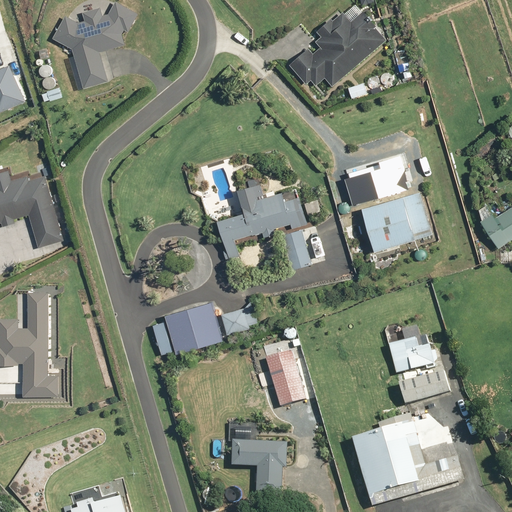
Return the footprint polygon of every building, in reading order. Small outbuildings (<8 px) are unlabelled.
[(66,17),(54,38),(73,48),(86,88),(113,80),(103,51),(125,44),(122,34),(125,28),(128,30),(138,15),(118,2),(111,14),(105,16),(102,8),(83,14),(86,22),(78,23),(66,17)] [(308,45),(287,64),(306,86),(311,82),(316,87),(325,80),(331,87),(386,39),(363,13),(353,21),(345,11),(322,31),(327,36),(320,41),(325,46),(316,54),(308,45)] [(0,110),(23,102),(9,66),(0,69),(0,110)] [(0,219),(30,209),(41,245),(61,239),(42,180),(29,184),(26,176),(15,180),(12,169),(0,172),(0,219)] [(363,212),(375,250),(436,232),(424,193),(363,212)] [(216,220),(230,264),(246,259),(241,243),(306,223),(300,202),(287,206),(284,196),(258,204),(256,196),(240,201),(244,212),(216,220)] [(321,212),(317,201),(305,204),(308,215),(321,212)] [(511,207),(487,223),(501,246),(511,239),(511,207)] [(307,231),(286,237),(295,270),(316,264),(307,231)] [(0,364),(27,364),(28,395),(57,394),(57,374),(51,374),(49,290),(28,291),(29,327),(20,327),(20,315),(0,315),(0,364)] [(168,319),(178,355),(223,342),(212,306),(168,319)] [(246,308),(224,315),(230,337),(252,331),(246,308)] [(405,385),(409,400),(443,389),(427,336),(420,338),(417,326),(405,329),(399,324),(390,326),(386,334),(398,374),(426,365),(430,377),(405,385)] [(354,440),(374,509),(468,482),(460,456),(426,465),(411,414),(380,423),(383,432),(354,440)] [(233,443),(232,469),(254,469),(253,499),(287,500),(288,444),(233,443)] [(68,504),(70,511),(127,511),(120,488),(68,504)]
